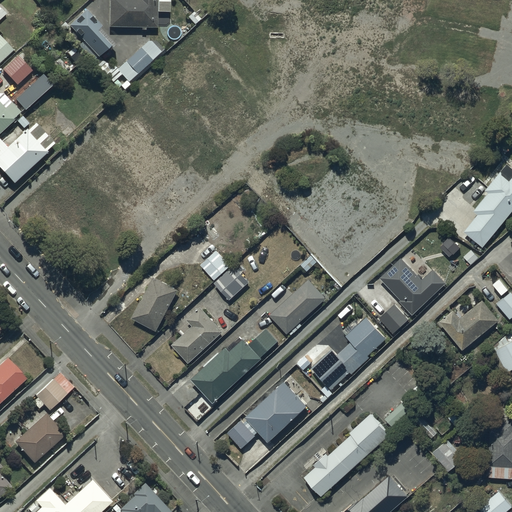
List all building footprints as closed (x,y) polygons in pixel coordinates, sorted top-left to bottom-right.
[(109,0),(108,24),(156,25),(156,10),(169,10),(169,0),(109,0)] [(249,0),(244,5),(257,18),(263,13),(250,0),(249,0)] [(265,0),(278,3),(279,0),(307,6),(305,17),(350,27),(352,17),(382,23),(382,26),(395,29),(400,0),(265,0)] [(85,7),(68,22),(95,53),(109,41),(95,27),(100,23),(85,7)] [(269,13),(269,35),(283,35),(284,14),(269,13)] [(0,59),(12,48),(0,35),(0,59)] [(121,73),(128,80),(160,49),(148,37),(117,67),(109,59),(106,62),(103,58),(95,65),(111,82),(121,73)] [(157,93),(174,111),(186,100),(189,102),(192,99),(225,135),(245,117),(236,108),(245,99),(191,41),(161,69),(171,80),(157,93)] [(2,67),(16,82),(31,69),(17,53),(2,67)] [(334,65),(325,110),(485,144),(497,88),(485,85),(480,108),(345,79),(347,68),(334,65)] [(44,73),(16,99),(26,110),(54,84),(44,73)] [(0,130),(13,118),(11,116),(19,110),(10,99),(3,105),(0,101),(0,130)] [(143,137),(149,132),(134,116),(127,122),(117,111),(95,132),(129,168),(124,173),(133,182),(137,178),(150,192),(174,169),(143,137)] [(35,120),(27,128),(26,126),(6,145),(0,139),(0,166),(12,180),(46,149),(45,148),(53,140),(35,120)] [(310,183),(291,201),(300,210),(298,212),(333,249),(335,248),(344,257),(397,206),(345,152),(312,184),(310,183)] [(445,172),(421,193),(428,200),(457,173),(444,159),(439,164),(445,172)] [(117,239),(94,214),(108,200),(71,160),(42,188),(52,199),(38,212),(55,231),(66,220),(68,222),(72,218),(103,252),(117,239)] [(464,230),(482,245),(511,208),(511,165),(506,161),(484,188),(488,191),(473,209),(478,213),(464,230)] [(200,263),(214,278),(229,265),(216,249),(200,263)] [(399,299),(412,313),(445,281),(433,268),(422,278),(401,256),(380,276),(400,298),(399,299)] [(214,282),(229,298),(249,280),(235,265),(232,268),(230,267),(214,282)] [(153,275),(131,315),(155,328),(177,288),(153,275)] [(269,313),(286,331),(325,295),(308,277),(269,313)] [(497,302),(509,317),(511,315),(511,291),(511,290),(497,302)] [(439,318),(462,348),(500,317),(484,297),(460,316),(453,307),(439,318)] [(379,317),(393,332),(408,318),(394,303),(379,317)] [(172,342),(188,361),(223,329),(201,304),(186,318),(192,324),(172,342)] [(311,366),(331,387),(350,370),(351,372),(369,355),(367,353),(386,337),(366,315),(346,333),(351,339),(337,352),(332,347),(311,366)] [(191,377),(212,401),(261,356),(260,355),(277,339),(266,327),(248,343),(242,337),(229,349),(226,345),(191,377)] [(511,338),(494,348),(507,370),(511,367),(511,338)] [(0,399),(26,376),(7,355),(0,361),(0,399)] [(43,403),(48,408),(73,385),(59,371),(30,399),(38,407),(43,403)] [(245,415),(267,439),(306,403),(300,396),(307,390),(295,376),(287,383),(283,379),(245,415)] [(385,416),(392,424),(413,404),(406,397),(385,416)] [(390,433),(370,410),(349,430),(351,433),(328,453),(325,448),(310,460),(315,465),(304,475),(322,495),(390,433)] [(14,439),(33,460),(64,432),(45,411),(14,439)] [(415,421),(430,438),(436,432),(421,416),(415,421)] [(227,431),(241,447),(255,434),(241,418),(227,431)] [(489,464),(489,475),(511,476),(511,419),(498,419),(498,428),(489,428),(488,464),(489,464)] [(445,440),(432,451),(447,470),(460,460),(455,453),(459,450),(452,441),(448,444),(445,440)] [(0,463),(0,494),(11,485),(0,471),(0,467),(2,466),(0,463)] [(386,511),(409,492),(390,470),(341,511),(386,511)] [(32,511),(97,511),(111,499),(90,477),(64,502),(48,485),(34,498),(40,505),(32,511)] [(171,511),(144,481),(132,492),(134,494),(118,508),(120,510),(117,511),(171,511)] [(499,489),(480,505),(486,511),(502,511),(511,504),(499,489)]
